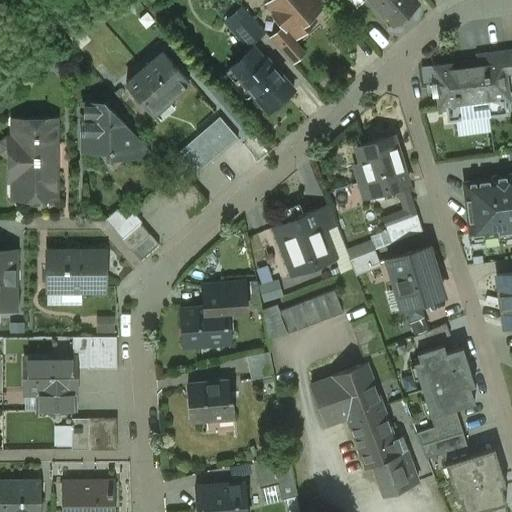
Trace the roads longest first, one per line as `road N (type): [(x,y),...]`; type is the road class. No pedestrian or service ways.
road 1 (residential): [(153,283),(458,13),(511,4)]
road 2 (residential): [(145,454),(140,314),(153,283)]
road 3 (residential): [(25,224),(100,223),(153,283)]
road 4 (residential): [(0,456),(145,454)]
